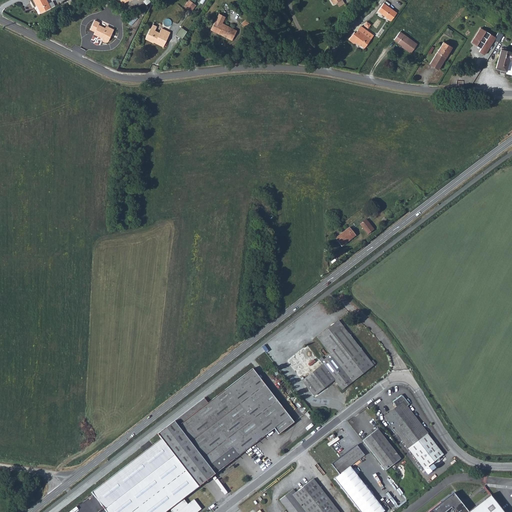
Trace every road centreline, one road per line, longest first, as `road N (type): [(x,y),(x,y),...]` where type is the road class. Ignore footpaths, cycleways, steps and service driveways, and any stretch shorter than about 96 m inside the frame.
road 1 (secondary): [(511,140),(64,486)]
road 2 (unclassified): [(511,93),(411,88),(287,67),(123,77),(0,19)]
road 3 (unclassified): [(220,511),(400,377)]
road 4 (unclassified): [(400,377),(411,381),(456,451),(511,467)]
